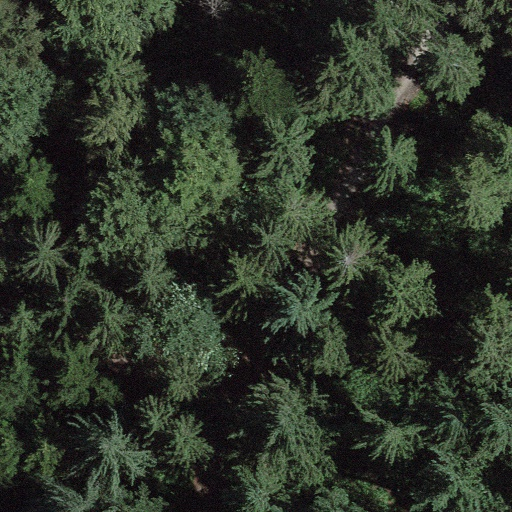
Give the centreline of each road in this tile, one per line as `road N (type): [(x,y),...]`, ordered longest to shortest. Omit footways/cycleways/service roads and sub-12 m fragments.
road 1 (track): [(472,0),(222,511)]
road 2 (track): [(0,219),(444,56)]
